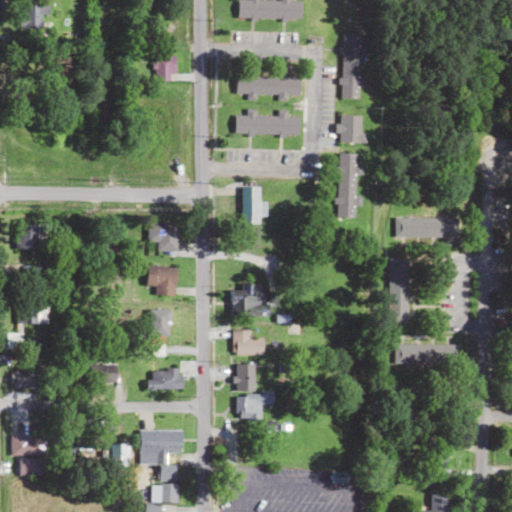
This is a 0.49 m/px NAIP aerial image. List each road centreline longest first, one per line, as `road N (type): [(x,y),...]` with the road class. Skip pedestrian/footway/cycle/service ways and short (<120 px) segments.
road 1 (residential): [(200,511),(198,0)]
road 2 (residential): [(198,49),(311,53),(306,166),(200,166)]
road 3 (residential): [(481,416),(486,259),(458,259),(457,325),(485,326)]
road 4 (residential): [(0,192),(200,195)]
road 5 (residential): [(200,407),(0,404)]
